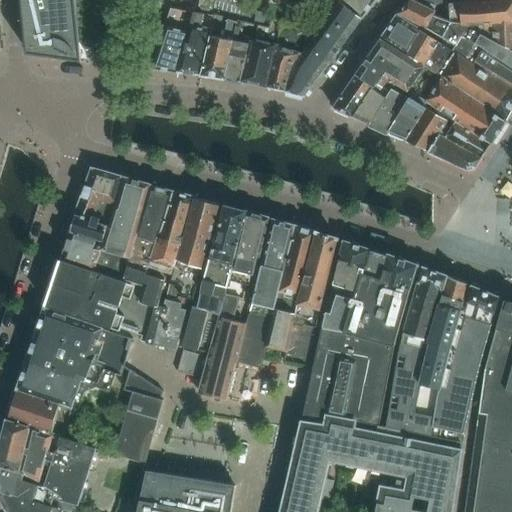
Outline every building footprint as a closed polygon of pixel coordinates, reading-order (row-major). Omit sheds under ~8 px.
[(22,0),(23,4),(25,19),(26,34),(28,52),(82,59),(76,0),(22,0)] [(210,10),(211,0),(199,0),(198,8),(210,10)] [(362,18),(375,0),(340,0),(341,1),(362,18)] [(419,3),(414,0),(408,0),(399,12),(437,35),(446,19),(433,15),(436,11),(419,3)] [(468,25),(478,24),(511,21),(511,0),(486,0),(459,2),(449,3),(450,21),(462,24),(468,25)] [(362,18),(341,1),(315,36),(297,58),(291,66),(287,80),(285,90),(304,95),(308,89),(351,32),(362,18)] [(153,67),(153,68),(178,71),(189,29),(193,12),(170,9),(165,26),(153,67)] [(266,13),(256,11),(254,21),(264,23),(266,13)] [(189,29),(178,71),(201,74),(210,35),(215,15),(193,12),(189,29)] [(210,35),(201,74),(225,78),(227,68),(237,20),(215,15),(210,35)] [(420,63),(435,39),(398,15),(382,38),(390,44),(420,63)] [(269,27),(255,24),(241,80),(268,86),(270,76),(274,60),(273,59),(281,22),(271,19),(269,27)] [(462,24),(450,21),(446,19),(437,35),(447,41),(455,45),(452,50),(511,88),(511,64),(483,47),(476,58),(469,53),(475,43),(466,37),(470,30),(462,26),(462,24)] [(241,81),(241,80),(255,24),(237,20),(227,68),(225,78),(241,81)] [(480,34),(481,34),(511,48),(511,21),(478,24),(476,32),(480,34)] [(285,90),(287,80),(291,66),(297,58),(315,36),(281,22),(273,59),(274,60),(270,76),(268,86),(285,90)] [(480,34),(475,43),(483,47),(511,64),(511,48),(481,34),(480,34)] [(390,44),(382,38),(356,75),(372,88),(374,89),(378,83),(382,88),(388,80),(408,91),(425,67),(420,63),(390,44)] [(435,39),(420,63),(425,67),(441,76),(447,81),(498,114),(506,120),(511,109),(511,88),(452,50),(435,39)] [(506,120),(498,114),(447,81),(441,76),(425,67),(408,91),(424,101),(427,102),(449,116),(483,137),(491,143),(491,142),(492,142),(506,120)] [(338,100),(334,107),(354,116),(372,88),(356,75),(339,99),(338,100)] [(374,89),(372,88),(354,116),(370,124),(386,97),(374,89)] [(386,97),(370,124),(388,133),(408,98),(391,88),(386,97)] [(408,98),(388,133),(406,140),(426,108),(427,107),(422,104),(409,97),(408,98)] [(428,150),(439,132),(447,120),(426,108),(406,140),(428,150)] [(447,120),(439,132),(447,136),(474,151),(482,157),(491,143),(483,137),(449,116),(447,120)] [(439,132),(428,150),(468,169),(475,167),(482,157),(474,151),(447,136),(439,132)] [(78,209),(76,213),(86,217),(93,219),(108,224),(110,220),(114,209),(121,186),(124,177),(124,176),(101,170),(95,168),(91,170),(86,184),(78,209)] [(100,249),(94,270),(106,274),(122,279),(129,258),(136,235),(144,209),(151,184),(150,184),(151,184),(124,176),(124,177),(121,186),(114,209),(110,220),(108,224),(103,241),(100,249)] [(129,258),(122,279),(144,285),(140,302),(158,306),(165,280),(147,275),(159,237),(168,209),(171,200),(174,191),(151,184),(144,209),(136,235),(129,258)] [(159,237),(147,275),(165,280),(165,279),(172,265),(176,267),(178,260),(187,227),(192,209),(195,197),(192,196),(174,191),(171,200),(168,209),(159,237)] [(170,283),(164,304),(177,307),(187,309),(190,298),(194,299),(202,267),(207,250),(218,209),(220,204),(219,204),(195,197),(192,209),(187,227),(178,260),(176,267),(170,283)] [(202,290),(198,306),(209,309),(198,350),(209,353),(210,353),(220,316),(226,293),(228,286),(244,221),(246,211),(224,205),(204,280),(215,283),(212,292),(201,289),(202,290)] [(226,293),(220,316),(234,320),(239,298),(244,299),(247,284),(253,286),(269,217),(246,211),(244,221),(228,286),(226,293)] [(76,213),(71,230),(80,233),(103,241),(108,224),(93,219),(86,217),(76,213)] [(247,323),(236,362),(261,369),(264,356),(266,346),(275,308),(293,234),(295,225),(273,219),(270,228),(253,303),(247,323)] [(293,234),(275,308),(295,314),(297,303),(313,241),(316,232),(316,231),(296,225),(293,234)] [(71,230),(61,259),(71,262),(94,270),(100,249),(103,241),(80,233),(71,230)] [(275,308),(266,346),(288,351),(286,360),(305,365),(306,365),(320,308),(337,238),(337,239),(337,238),(317,231),(316,232),(313,241),(297,303),(295,314),(275,308)] [(344,240),(328,304),(334,306),(340,287),(358,293),(369,258),(372,249),(344,240)] [(389,254),(373,249),(369,259),(356,299),(356,303),(355,303),(351,315),(349,315),(348,320),(350,321),(347,328),(396,339),(401,322),(418,266),(418,265),(389,254)] [(53,283),(46,304),(56,307),(110,325),(110,323),(137,333),(142,335),(140,340),(153,344),(177,350),(177,349),(178,344),(179,338),(187,309),(177,307),(164,304),(163,308),(158,306),(140,302),(144,285),(122,279),(106,274),(94,270),(71,262),(61,259),(53,283)] [(449,275),(422,267),(422,268),(404,333),(399,352),(390,407),(387,426),(397,428),(396,428),(406,430),(406,431),(433,437),(433,436),(434,426),(429,425),(440,388),(420,383),(430,341),(429,341),(442,294),(445,285),(449,275)] [(449,275),(445,285),(442,294),(429,341),(430,341),(420,383),(440,388),(447,359),(460,313),(464,301),(468,284),(449,275)] [(462,442),(480,368),(491,328),(497,306),(499,297),(500,296),(473,285),(472,286),(465,315),(460,313),(447,359),(440,388),(429,425),(434,426),(433,436),(453,440),(462,442)] [(323,325),(333,328),(347,331),(347,330),(346,329),(347,328),(350,321),(348,320),(349,315),(351,315),(355,303),(356,303),(356,299),(358,293),(340,287),(334,306),(328,304),(326,310),(327,310),(323,325)] [(505,299),(485,370),(465,511),(511,511),(511,387),(507,387),(510,377),(511,369),(511,302),(505,299)] [(194,305),(183,345),(184,346),(187,347),(193,348),(198,350),(209,309),(198,306),(194,305)] [(28,357),(18,389),(27,392),(59,404),(72,408),(78,411),(84,392),(97,387),(113,393),(126,348),(129,338),(109,332),(109,330),(103,328),(55,311),(46,308),(45,307),(28,357)] [(203,379),(199,392),(228,400),(236,363),(236,362),(247,323),(234,320),(220,316),(210,353),(209,353),(206,366),(207,366),(203,379)] [(183,349),(177,371),(187,374),(187,375),(189,375),(199,378),(205,355),(183,349)] [(314,364),(302,418),(321,421),(323,412),(378,422),(387,380),(314,364)] [(130,370),(124,389),(133,392),(133,391),(135,392),(140,376),(130,369),(130,370)] [(140,376),(135,392),(142,394),(146,380),(140,376)] [(146,380),(142,394),(150,396),(153,385),(146,380)] [(153,385),(150,396),(161,400),(161,399),(163,391),(153,385)] [(9,416),(8,418),(31,426),(51,434),(51,433),(59,404),(27,392),(18,389),(9,416)] [(133,392),(127,410),(134,412),(158,419),(160,411),(163,400),(161,399),(161,400),(150,396),(142,394),(135,392),(133,391),(133,392)] [(127,410),(114,453),(145,462),(158,419),(134,412),(127,410)] [(323,422),(303,419),(281,511),(452,511),(462,449),(461,449),(452,448),(405,438),(405,437),(356,426),(357,419),(325,413),(323,422)] [(0,449),(0,465),(25,473),(24,474),(40,481),(54,434),(51,433),(51,434),(31,426),(8,418),(0,449)] [(60,436),(44,486),(54,493),(61,496),(60,500),(78,505),(96,448),(60,436)] [(25,473),(0,465),(0,491),(50,506),(54,493),(44,486),(22,479),(24,474),(25,473)] [(230,511),(236,484),(193,477),(156,471),(147,469),(140,499),(137,511),(230,511)] [(71,511),(50,506),(0,491),(0,495),(7,510),(8,510),(12,511),(71,511)] [(54,493),(50,506),(71,511),(77,511),(79,505),(78,505),(60,500),(61,496),(54,493)]
